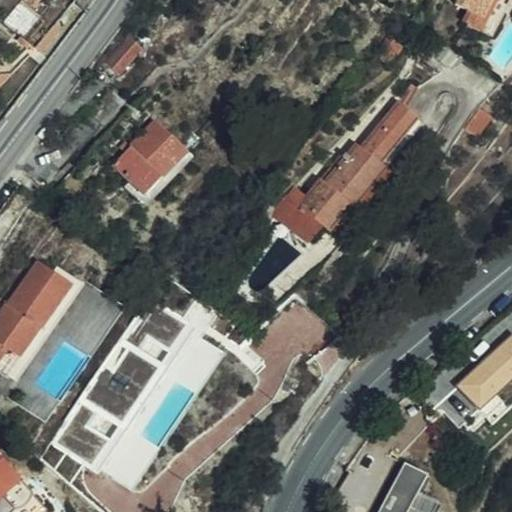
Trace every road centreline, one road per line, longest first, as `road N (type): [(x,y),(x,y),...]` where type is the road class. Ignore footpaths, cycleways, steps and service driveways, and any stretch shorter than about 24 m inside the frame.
road 1 (unknown): [(287,509),(296,440),(347,353),(354,330),(346,317),(309,318),(270,389),(145,473)]
road 2 (unknown): [(7,145),(32,156),(89,145),(300,0)]
road 3 (primary): [(286,511),(310,459),(381,373),(511,263)]
road 4 (secondary): [(0,156),(114,0)]
